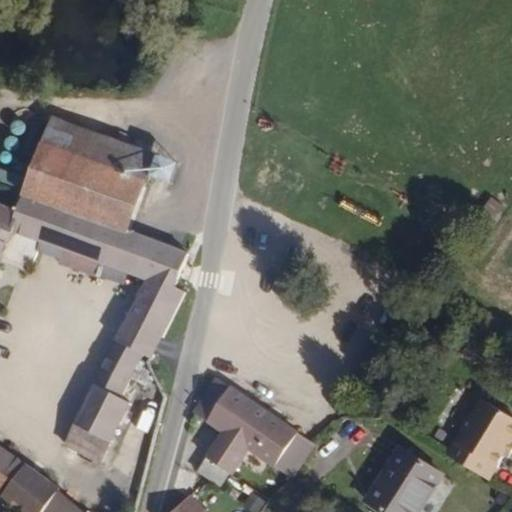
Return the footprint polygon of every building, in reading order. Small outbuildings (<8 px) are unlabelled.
[(162,166),(48,122),(21,191),(118,229),(137,175),(157,182),(162,166)] [(21,191),(6,185),(1,204),(0,203),(0,251),(16,259),(26,234),(56,247),(50,263),(90,278),(95,262),(136,277),(161,287),(174,251),(118,229),(21,191)] [(168,290),(136,277),(107,341),(134,354),(140,357),(168,290)] [(113,400),(134,354),(107,341),(83,387),(113,400)] [(284,475),(308,443),(292,433),(210,385),(188,418),(213,433),(197,459),(223,475),(239,449),(271,467),(284,475)] [(113,400),(83,387),(57,444),(94,461),(119,403),(113,400)] [(442,453),(484,480),(500,455),(509,440),(511,435),(511,414),(481,395),(470,412),(468,410),(457,429),(458,431),(452,441),(450,440),(442,453)] [(511,444),(511,441),(509,440),(500,455),(504,457),(511,444)] [(0,446),(0,503),(10,511),(56,511),(65,498),(0,446)] [(413,511),(435,477),(390,449),(357,502),(374,511),(413,511)] [(223,476),(196,460),(189,473),(215,488),(223,476)] [(192,511),(181,503),(173,511),(192,511)]
